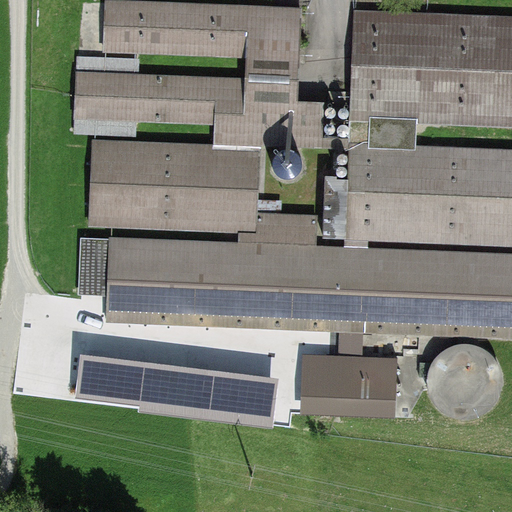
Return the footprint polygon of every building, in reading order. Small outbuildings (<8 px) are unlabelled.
[(246,84),(82,78),(80,116),(220,122),(220,138),(320,143),(322,102),(303,101),(307,2),(259,0),(102,0),(100,55),(247,61),(246,84)] [(511,120),(511,15),(358,8),(353,113),(511,120)] [(511,336),(511,254),(320,247),(321,211),(262,209),(265,150),(97,144),(94,225),(242,230),(241,247),(85,241),(83,295),(118,296),(117,321),(511,336)] [(511,245),(511,150),(355,145),(351,240),(511,245)] [(446,351),(435,359),(427,377),(427,391),(431,403),(440,414),(445,418),(458,422),(471,422),(484,418),(495,409),(503,393),(504,379),(500,367),(495,360),(485,351),(472,346),(459,346),(446,351)] [(401,360),(303,356),(300,411),(398,415),(401,360)] [(277,381),(82,357),(77,398),(142,406),(142,412),(271,428),(277,381)]
